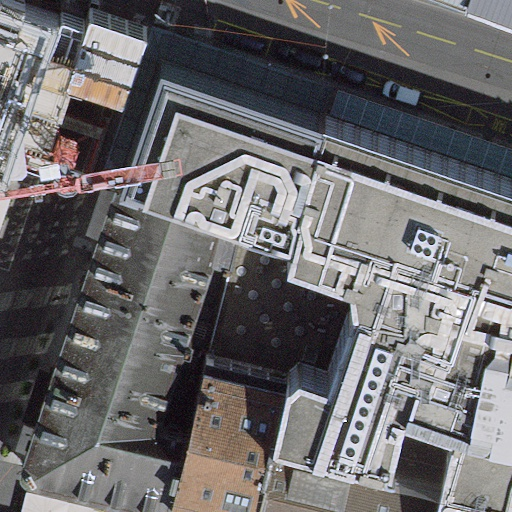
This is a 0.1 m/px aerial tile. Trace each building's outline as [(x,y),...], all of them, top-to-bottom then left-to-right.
[(0,0),(0,139),(24,148),(60,18),(3,0),(0,0)] [(145,108),(122,175),(246,218),(257,187),(302,202),(325,110),(177,60),(164,56),(145,108)] [(491,327),(511,212),(511,173),(503,171),(346,117),(325,110),(302,202),(297,233),(246,218),(233,253),(210,346),(279,363),(290,366),(275,427),(395,456),(403,406),(454,419),(477,402),(491,327)] [(0,219),(15,174),(24,148),(0,139),(0,219)] [(89,274),(57,373),(164,404),(215,250),(233,253),(246,218),(122,175),(89,274)] [(302,202),(257,187),(246,218),(297,233),(302,202)] [(511,511),(511,212),(491,327),(477,402),(454,419),(444,467),(434,511),(511,511)] [(223,511),(253,511),(275,427),(290,366),(279,363),(210,346),(188,426),(172,500),(223,511)] [(102,485),(172,500),(188,426),(160,419),(164,404),(57,373),(40,423),(28,466),(102,485)] [(444,467),(454,419),(403,406),(395,456),(444,467)] [(434,511),(444,467),(395,456),(275,427),(253,511),(434,511)]
